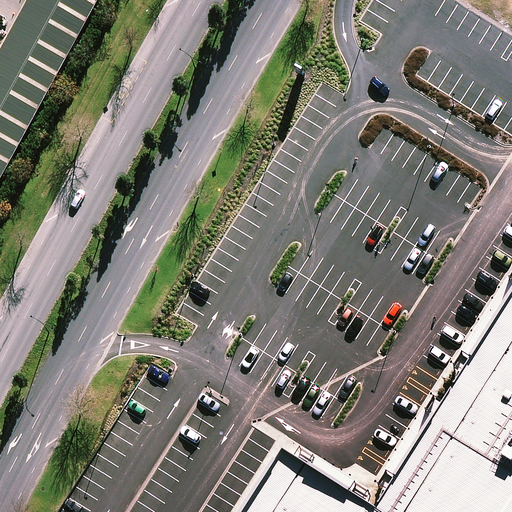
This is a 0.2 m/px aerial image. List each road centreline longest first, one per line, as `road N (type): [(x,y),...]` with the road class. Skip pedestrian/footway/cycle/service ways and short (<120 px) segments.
road 1 (secondary): [(269,0),(0,491)]
road 2 (secondary): [(0,369),(206,0)]
